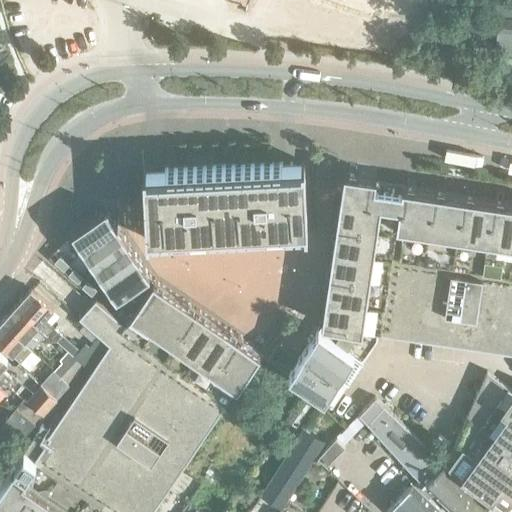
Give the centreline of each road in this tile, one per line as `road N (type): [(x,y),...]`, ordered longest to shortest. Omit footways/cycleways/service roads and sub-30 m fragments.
road 1 (secondary): [(511,125),(322,93),(133,86)]
road 2 (secondary): [(133,86),(91,94),(48,126),(27,164),(18,229),(0,272)]
